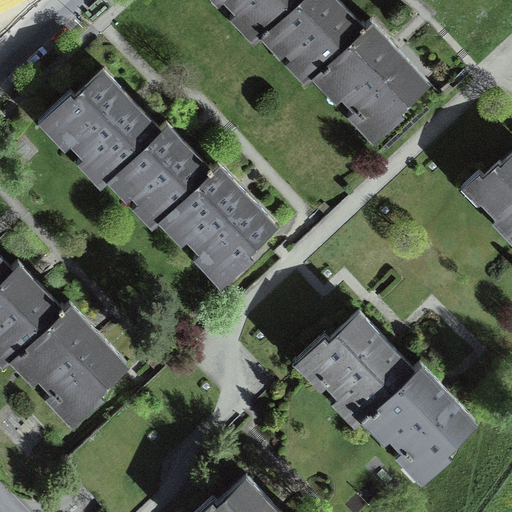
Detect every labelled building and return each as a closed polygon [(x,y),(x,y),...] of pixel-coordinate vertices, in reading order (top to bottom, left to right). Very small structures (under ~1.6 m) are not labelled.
[(215,0),(249,34),(254,29),(283,0),(215,0)] [(303,80),(308,75),(362,22),(340,0),(283,0),(254,29),(303,80)] [(362,22),(308,75),(367,135),(427,76),(393,42),(368,16),(362,22)] [(92,178),(98,171),(154,118),(126,89),(93,55),(31,115),(92,178)] [(160,113),(154,118),(98,171),(143,218),(150,210),(204,159),(182,137),(160,113)] [(511,134),(459,183),(511,240),(511,134)] [(204,159),(150,210),(213,276),(274,218),(244,186),(211,152),(204,159)] [(0,275),(10,266),(0,255),(0,275)] [(18,259),(10,266),(0,275),(0,362),(6,356),(61,305),(37,279),(18,259)] [(61,305),(6,356),(66,420),(127,362),(98,332),(68,299),(61,305)] [(359,415),(412,365),(381,331),(351,299),(289,357),(351,423),(359,415)] [(412,365),(359,415),(417,476),(478,420),(449,389),(420,358),(412,365)] [(283,511),(269,497),(238,465),(188,511),(283,511)]
